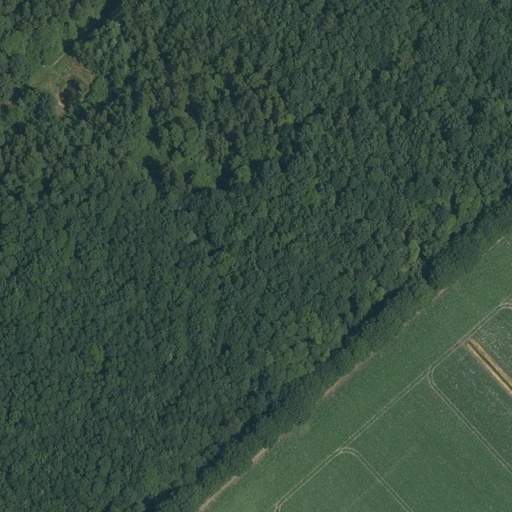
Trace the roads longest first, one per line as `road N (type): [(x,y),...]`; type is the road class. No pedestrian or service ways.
road 1 (track): [(170,511),(511,206)]
road 2 (track): [(122,0),(0,110)]
